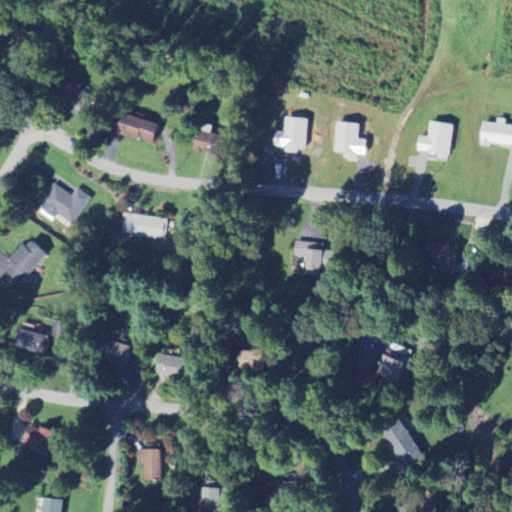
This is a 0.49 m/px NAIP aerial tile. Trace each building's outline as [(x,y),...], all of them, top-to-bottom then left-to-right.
[(163,127),(122,115),(117,134),(158,146),(163,127)] [(305,119),(283,118),(282,133),(272,132),(272,148),(304,149),(305,119)] [(511,126),(504,126),(504,120),(495,119),(495,124),(480,123),(478,144),(511,147),(511,126)] [(451,126),(428,123),(426,138),(417,137),(415,152),(436,155),(435,159),(446,161),(451,126)] [(333,153),(342,153),(342,161),(354,161),(354,156),(364,156),(364,141),(356,141),(357,125),(334,124),(333,153)] [(73,198),(56,185),(38,209),(55,221),(58,217),(73,227),(93,199),(79,189),(73,198)] [(167,242),(170,221),(124,214),(121,235),(167,242)] [(5,271),(21,286),(51,256),(35,241),(5,271)] [(321,277),(323,245),(297,244),(296,275),(321,277)] [(463,265),(464,247),(425,245),(425,264),(439,264),(438,274),(453,275),(454,265),(463,265)] [(511,269),(484,262),(478,281),(511,290),(511,269)] [(19,349),(49,357),(52,347),(63,350),(70,323),(57,320),(52,338),(24,330),(19,349)] [(110,366),(131,369),(134,348),(114,344),(110,366)] [(400,385),(410,360),(385,350),(376,376),(400,385)] [(241,374),(267,374),(267,353),(241,353),(241,374)] [(156,373),(181,380),(186,361),(160,355),(156,373)] [(406,467),(422,457),(399,421),(380,433),(398,461),(401,459),(406,467)] [(63,435),(34,424),(25,445),(64,460),(70,444),(60,441),(63,435)] [(164,451),(138,452),(138,465),(145,465),(146,483),(165,482),(164,451)] [(44,511),(66,511),(67,502),(45,501),(44,511)]
